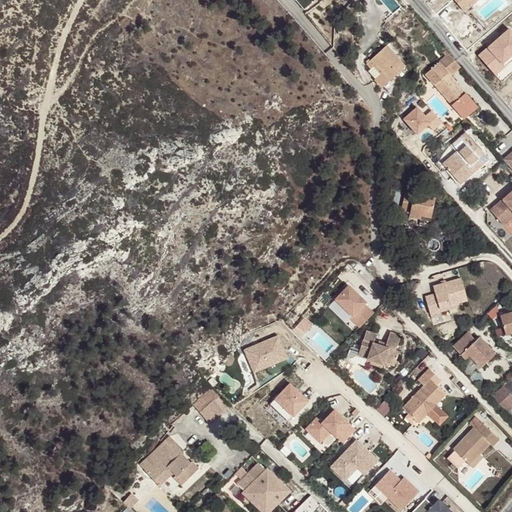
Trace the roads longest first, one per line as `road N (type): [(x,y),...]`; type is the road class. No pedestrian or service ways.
road 1 (residential): [(511,275),(494,256),(391,277),(376,260),(377,118),(329,48)]
road 2 (track): [(0,222),(55,99),(59,46),(78,0)]
road 3 (residential): [(474,511),(312,356)]
road 4 (residential): [(511,426),(386,301)]
road 5 (residential): [(410,145),(511,257)]
